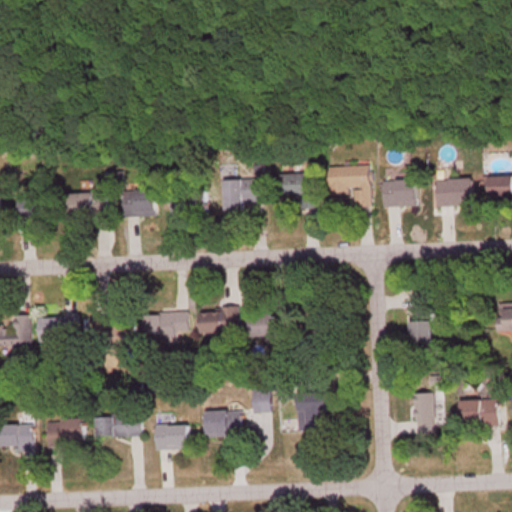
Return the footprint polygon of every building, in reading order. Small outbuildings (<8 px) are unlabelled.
[(359,208),(376,208),(375,168),(338,168),(338,198),(359,198),(359,208)] [(318,176),(294,176),(294,196),(318,196),(318,176)] [(496,201),(511,200),(511,176),(495,177),(496,201)] [(269,181),(226,181),(226,215),(249,215),(249,204),(269,204),(269,181)] [(479,208),(479,181),(438,182),(438,208),(479,208)] [(389,208),(423,208),(423,182),(389,182),(389,208)] [(168,191),(141,191),(141,219),(168,219),(168,191)] [(113,194),(74,194),(74,222),(113,222),(113,194)] [(36,223),(61,223),(61,202),(36,202),(36,223)] [(417,345),(437,345),(437,294),(417,294),(417,345)] [(511,332),(511,301),(502,302),(503,333),(511,332)] [(206,336),(244,336),(244,311),(206,311),(206,336)] [(194,315),(151,315),(151,337),(194,337),(194,315)] [(139,316),(99,318),(100,339),(140,338),(139,316)] [(36,317),(20,317),(20,331),(8,331),(8,323),(0,323),(0,348),(36,348),(36,317)] [(46,343),(83,342),(83,317),(46,318),(46,343)] [(296,320),(267,320),(267,342),(296,342),(296,320)] [(336,341),(332,326),(321,329),(324,344),(336,341)] [(449,385),(444,367),(424,372),(428,390),(449,385)] [(497,399),(497,383),(475,382),(474,398),(497,399)] [(298,383),(283,383),(284,402),(299,402),(298,383)] [(257,414),(277,414),(277,391),(257,391),(257,414)] [(340,418),(340,394),(305,394),(305,418),(340,418)] [(421,436),(440,436),(440,395),(421,395),(421,436)] [(505,400),(468,400),(468,425),(505,425),(505,400)] [(248,439),(248,412),(213,412),(213,439),(248,439)] [(102,439),(147,439),(147,416),(102,416),(102,439)] [(162,451),(195,451),(195,426),(177,426),(177,417),(162,417),(162,451)] [(53,421),(53,449),(91,449),(91,421),(53,421)] [(39,453),(39,428),(0,427),(0,453),(9,454),(9,453),(39,453)]
